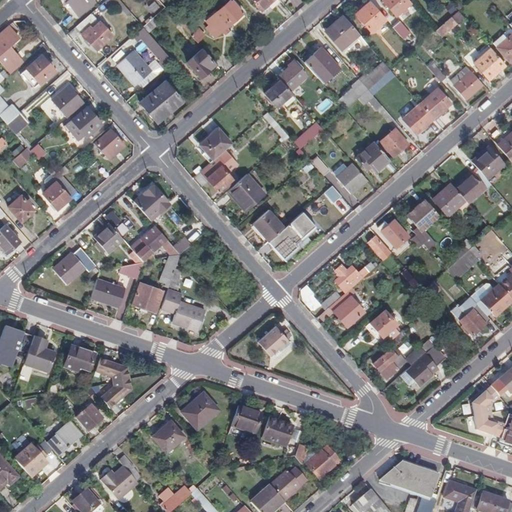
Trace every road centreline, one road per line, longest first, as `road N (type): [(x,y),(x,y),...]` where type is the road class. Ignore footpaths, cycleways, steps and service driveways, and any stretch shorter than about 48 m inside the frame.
road 1 (residential): [(511,83),(277,292)]
road 2 (residential): [(154,151),(328,0)]
road 3 (residential): [(28,511),(198,364)]
road 4 (tertiary): [(401,433),(198,364)]
road 5 (tertiary): [(198,364),(0,294)]
road 6 (residential): [(0,288),(154,151)]
road 7 (residential): [(154,151),(21,0)]
road 8 (residential): [(401,433),(277,292)]
road 9 (residential): [(277,292),(154,151)]
road 10 (residential): [(511,338),(401,433)]
